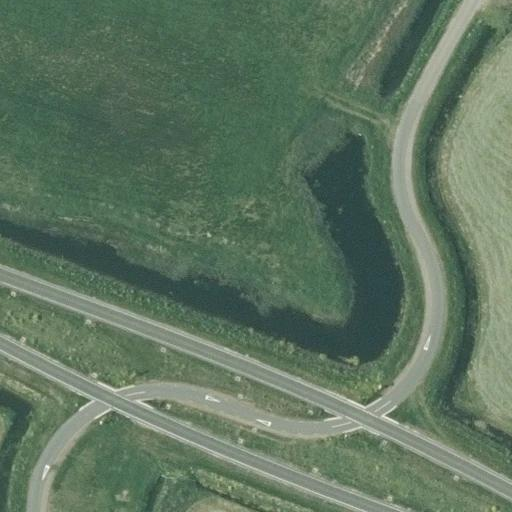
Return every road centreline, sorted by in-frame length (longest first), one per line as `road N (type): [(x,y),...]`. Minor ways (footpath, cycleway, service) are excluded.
road 1 (unclassified): [(471,0),(404,125),(397,158),(401,202),(432,271),(433,331),(405,387),(361,418)]
road 2 (trunk): [(361,418),(0,276)]
road 3 (trunk): [(111,401),(380,511)]
road 4 (unclassified): [(361,418),(298,429),(179,393),(111,401)]
road 5 (trunk): [(511,492),(361,418)]
road 6 (unclassified): [(111,401),(57,442),(32,511)]
road 7 (trunk): [(0,341),(111,401)]
